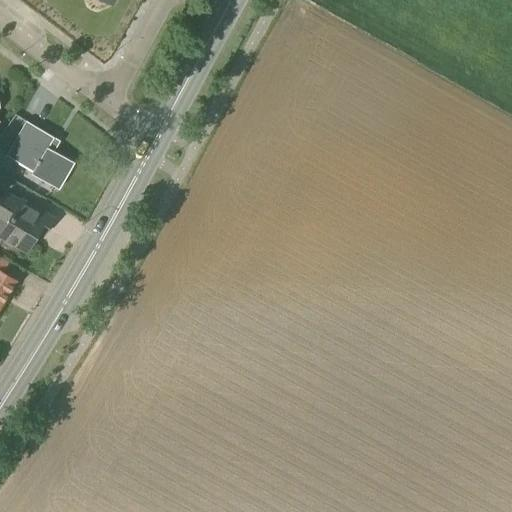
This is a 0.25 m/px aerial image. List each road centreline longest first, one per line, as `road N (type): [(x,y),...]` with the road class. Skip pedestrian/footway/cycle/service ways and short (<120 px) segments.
road 1 (primary): [(160,132),(0,401)]
road 2 (primary): [(233,0),(160,132)]
road 3 (residential): [(108,104),(0,21)]
